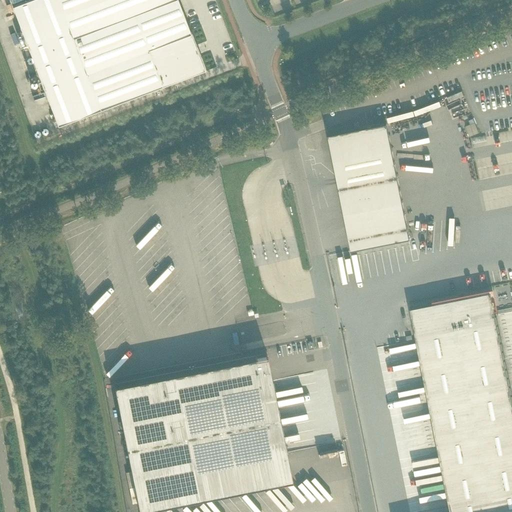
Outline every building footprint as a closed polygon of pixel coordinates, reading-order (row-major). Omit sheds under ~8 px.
[(177,0),(24,0),(12,5),(57,124),(204,69),(177,0)] [(409,238),(386,123),(328,135),(351,250),(409,238)] [(511,511),(511,401),(490,291),(409,307),(450,511),(511,511)] [(266,354),(113,384),(138,510),(291,479),(266,354)] [(311,372),(276,378),(289,450),(307,447),(302,441),(302,442),(298,437),(296,424),(300,420),(306,419),(307,421),(315,419),(315,421),(318,419),(319,427),(325,426),(323,415),(321,413),(320,405),(303,408),(305,410),(300,411),(293,375),(301,385),(306,381),(306,376),(311,372)]
